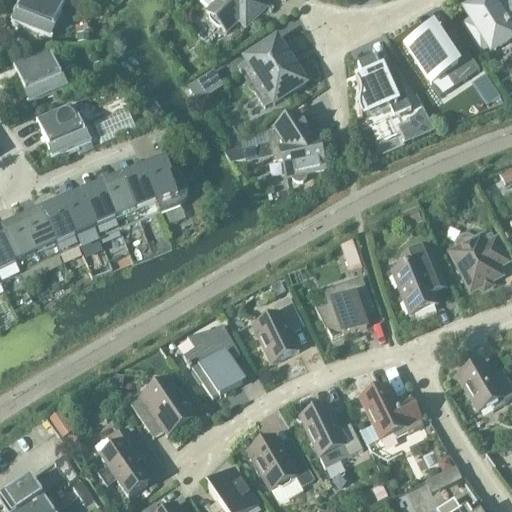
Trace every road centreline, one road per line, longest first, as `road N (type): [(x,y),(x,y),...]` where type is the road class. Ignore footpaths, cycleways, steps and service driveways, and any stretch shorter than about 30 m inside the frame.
road 1 (residential): [(185,469),(243,418),(316,377),(409,351)]
road 2 (residential): [(506,511),(409,351)]
